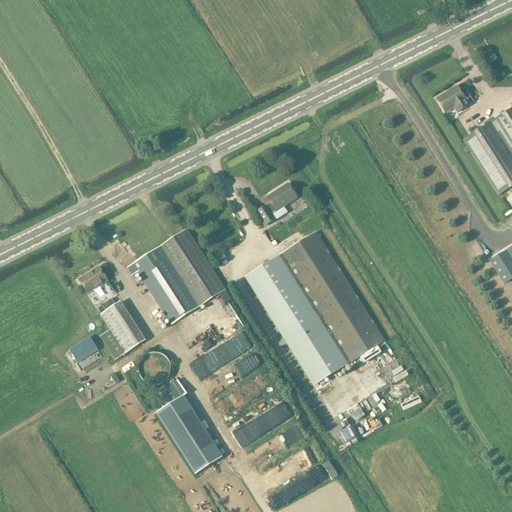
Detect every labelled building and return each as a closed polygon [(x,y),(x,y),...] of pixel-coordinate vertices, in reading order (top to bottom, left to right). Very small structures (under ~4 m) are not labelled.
[(490,51),(484,55),(490,63),(496,59),(490,51)] [(456,87),(436,100),(445,114),(453,109),(456,114),(468,107),(465,103),(471,100),(464,89),(459,92),(456,87)] [(498,196),(511,187),(511,109),(462,141),(498,196)] [(267,207),(266,207),(256,213),(265,227),(275,220),(271,214),(275,211),(276,212),(297,198),(288,185),(267,198),(271,204),(267,207)] [(131,277),(137,273),(171,326),(225,291),(186,230),(126,269),(131,277)] [(383,341),(315,233),(244,278),(312,386),(383,341)] [(87,294),(107,281),(99,268),(78,281),(87,294)] [(111,300),(101,307),(104,312),(114,305),(111,300)] [(100,315),(110,331),(125,354),(146,341),(122,301),(100,315)] [(102,336),(100,338),(115,361),(125,354),(110,331),(102,336)] [(97,351),(89,338),(69,351),(77,363),(97,351)] [(182,397),(156,415),(205,493),(233,475),(182,397)]
